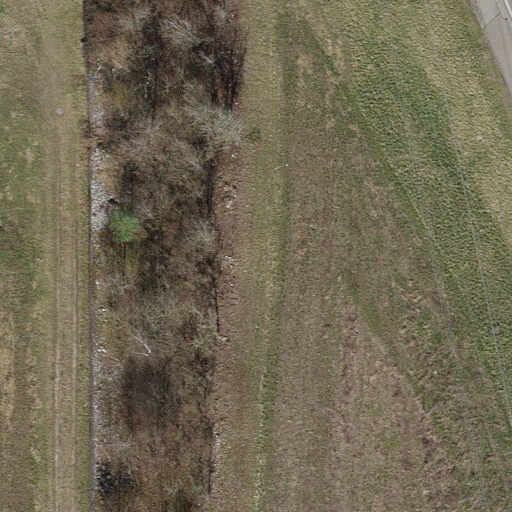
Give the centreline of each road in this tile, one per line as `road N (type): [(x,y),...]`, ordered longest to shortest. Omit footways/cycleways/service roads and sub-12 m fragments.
road 1 (track): [(247,511),(269,0)]
road 2 (trunk): [(315,511),(311,0)]
road 3 (track): [(65,511),(72,41)]
